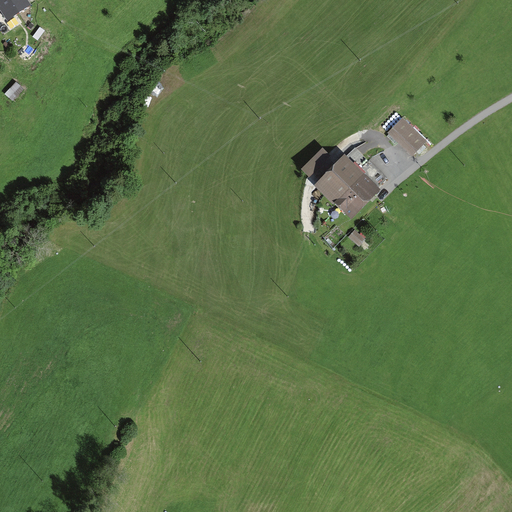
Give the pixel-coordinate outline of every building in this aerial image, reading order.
[(23,0),(0,0),(0,13),(6,22),(29,7),(23,0)] [(19,79),(7,90),(14,98),(26,87),(19,79)] [(428,142),(403,119),(388,135),(413,158),(428,142)] [(376,188),(344,157),(318,185),(351,215),(376,188)] [(358,232),(351,239),(362,249),(369,242),(358,232)]
